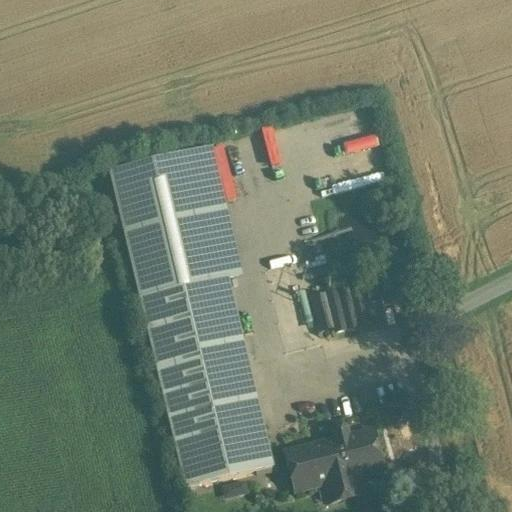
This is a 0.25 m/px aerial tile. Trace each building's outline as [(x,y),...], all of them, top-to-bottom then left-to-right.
[(338,117),(343,139),(379,131),(374,109),(338,117)] [(283,177),(294,176),(292,136),(280,137),(283,177)] [(110,175),(141,304),(227,282),(242,280),(213,151),(110,175)] [(227,282),(141,304),(176,451),(263,431),(227,282)] [(372,284),(326,296),(329,308),(364,299),(375,296),(372,284)] [(364,299),(329,308),(336,335),(370,326),(365,305),(366,305),(364,299)] [(336,444),(287,457),(296,493),(332,484),(338,504),(362,498),(357,478),(382,471),(372,432),(352,437),(353,440),(348,441),(346,432),(342,430),(336,431),(334,434),(336,444)] [(263,431),(176,451),(186,491),(257,474),(257,477),(277,473),(274,460),(270,460),(263,431)]
